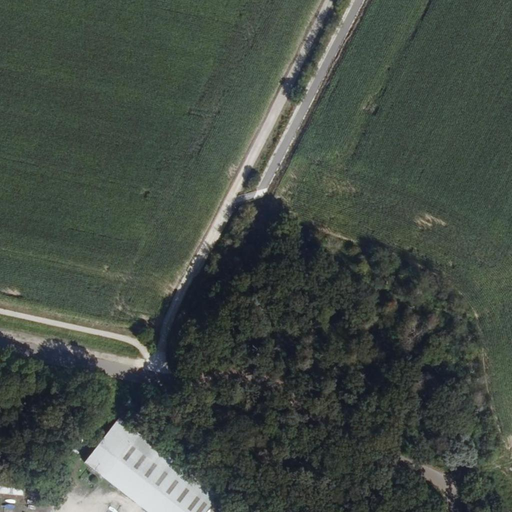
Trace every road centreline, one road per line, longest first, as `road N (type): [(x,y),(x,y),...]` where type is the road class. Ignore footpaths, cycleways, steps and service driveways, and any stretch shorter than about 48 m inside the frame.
road 1 (residential): [(0,349),(385,451),(445,483),(455,511)]
road 2 (track): [(226,205),(328,0)]
road 3 (track): [(154,352),(226,205)]
